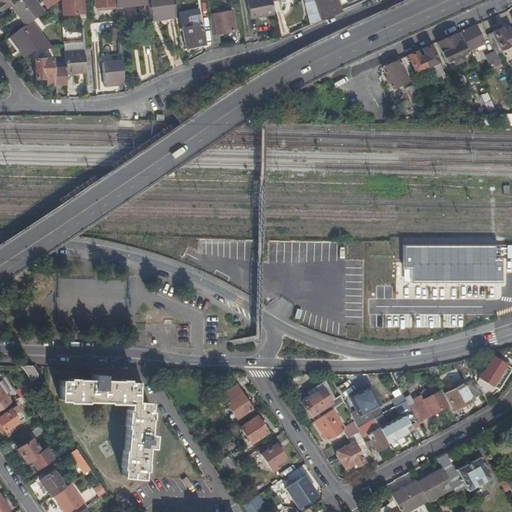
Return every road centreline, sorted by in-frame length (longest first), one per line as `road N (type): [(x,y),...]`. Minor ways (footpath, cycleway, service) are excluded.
road 1 (primary): [(0,264),(271,80),(443,0)]
road 2 (track): [(0,228),(511,236)]
road 3 (residential): [(386,0),(269,51),(186,72),(118,101),(14,105)]
road 4 (residential): [(267,317),(144,259),(0,241)]
road 5 (residential): [(504,0),(292,98)]
road 6 (residential): [(511,395),(498,414),(344,496)]
road 7 (track): [(338,288),(479,281),(505,284),(511,305)]
road 8 (residential): [(238,508),(134,355)]
road 9 (residential): [(344,496),(262,375),(262,363)]
road 10 (residential): [(404,359),(318,342),(267,317)]
road 11 (tertiary): [(262,363),(404,359)]
road 12 (tertiary): [(0,351),(134,355)]
road 13 (tertiary): [(134,355),(262,363)]
